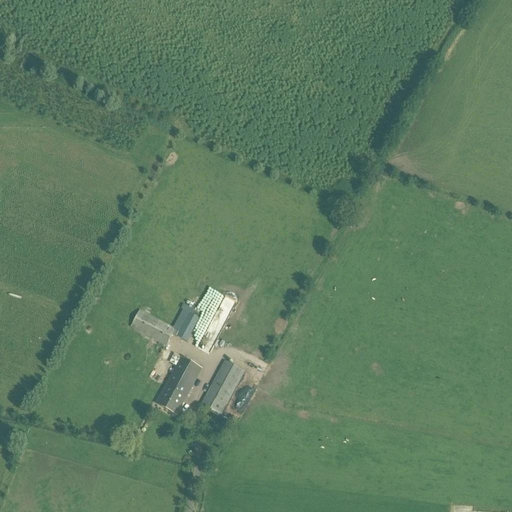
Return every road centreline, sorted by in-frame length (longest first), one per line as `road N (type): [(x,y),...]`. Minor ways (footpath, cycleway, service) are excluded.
road 1 (track): [(353,203),(0,46)]
road 2 (track): [(0,282),(72,308),(176,124)]
